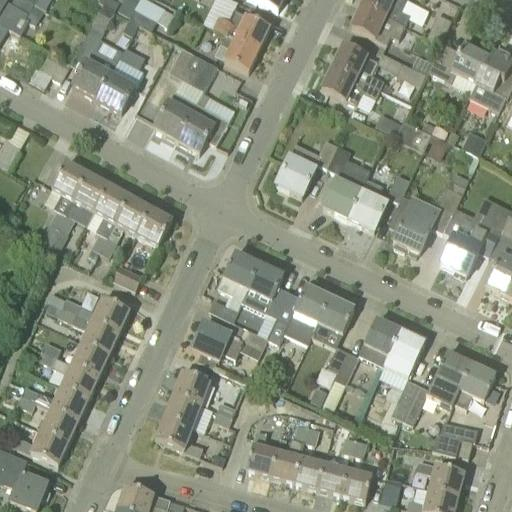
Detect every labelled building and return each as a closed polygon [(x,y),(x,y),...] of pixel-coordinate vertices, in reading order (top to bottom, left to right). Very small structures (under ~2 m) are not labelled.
[(0,30),(5,34),(9,36),(21,17),(27,20),(33,10),(16,0),(11,11),(6,8),(8,6),(0,1),(0,30)] [(16,0),(33,10),(39,0),(16,0)] [(285,0),(247,0),(245,4),(276,19),(285,0)] [(366,0),(361,12),(399,30),(404,33),(410,19),(402,16),(407,7),(392,0),(366,0)] [(142,4),(135,17),(156,28),(163,15),(142,4)] [(93,57),(99,46),(103,39),(115,18),(103,11),(91,32),(81,52),(92,58),(93,58),(93,57)] [(398,46),(404,33),(399,30),(361,12),(350,34),(386,51),(390,42),(398,46)] [(151,37),(156,28),(135,17),(130,26),(151,37)] [(211,34),(225,41),(258,57),(269,35),(233,18),(228,29),(216,23),(211,34)] [(427,43),(441,50),(451,28),(437,21),(427,43)] [(225,41),(220,52),(229,56),(224,68),(248,79),(258,57),(225,41)] [(455,81),(475,91),(488,65),(463,52),(459,59),(441,50),(427,79),(450,90),(455,81)] [(331,74),(380,97),(384,89),(371,83),(378,69),(342,52),(331,74)] [(144,64),(126,54),(119,66),(119,65),(116,70),(96,106),(121,120),(144,79),(137,76),(144,64)] [(193,61),(184,57),(182,55),(168,81),(202,99),(203,98),(191,92),(198,78),(187,73),(193,61)] [(511,66),(492,56),(488,65),(475,91),(468,105),(498,120),(511,92),(511,77),(509,76),(511,70),(511,66)] [(92,58),(91,59),(86,68),(72,93),(96,106),(116,70),(93,57),(93,58),(92,58)] [(48,58),(38,76),(60,89),(71,71),(48,58)] [(217,74),(193,61),(187,73),(198,78),(191,92),(203,98),(202,99),(203,100),(217,74)] [(426,81),(401,70),(396,82),(420,93),(426,81)] [(375,106),(380,97),(331,74),(321,96),(355,112),(361,99),(375,106)] [(174,98),(168,109),(153,135),(176,148),(190,121),(196,110),(174,98)] [(202,99),(196,110),(190,121),(176,148),(199,161),(206,148),(215,153),(229,128),(203,114),(209,103),(203,100),(202,99)] [(374,132),(395,142),(400,131),(379,121),(374,132)] [(393,145),(399,148),(423,159),(431,141),(402,127),(400,131),(395,142),(393,145)] [(0,172),(7,176),(19,155),(0,144),(0,143),(0,172)] [(314,170),(327,176),(337,153),(324,148),(314,170)] [(350,159),(337,153),(327,176),(338,181),(322,215),(347,227),(366,186),(368,183),(354,177),(352,170),(346,167),(350,159)] [(301,205),(315,176),(289,164),(275,193),(276,193),(277,191),(290,197),(289,199),(301,205)] [(51,196),(62,202),(54,216),(56,217),(33,260),(41,265),(65,222),(73,208),(87,181),(66,169),(51,196)] [(73,208),(94,220),(108,193),(87,181),(73,208)] [(409,188),(399,183),(396,182),(386,204),(399,210),(401,205),(409,188)] [(381,193),(366,186),(347,227),(373,239),(386,211),(374,206),(381,193)] [(438,216),(451,222),(454,216),(465,193),(451,187),(438,216)] [(99,260),(107,245),(115,231),(129,204),(108,193),(94,220),(104,225),(96,239),(98,241),(90,255),(99,260)] [(115,231),(136,243),(150,216),(129,204),(115,231)] [(419,260),(431,234),(430,233),(437,219),(426,214),(425,216),(401,205),(399,210),(396,214),(388,232),(398,236),(392,248),(419,260)] [(466,284),(474,266),(478,258),(488,263),(500,239),(511,218),(488,206),(473,235),(450,224),(442,240),(452,245),(440,271),(466,284)] [(511,215),(511,218),(500,239),(511,245),(511,215)] [(136,243),(140,245),(158,255),(172,228),(150,216),(136,243)] [(74,227),(65,222),(41,265),(51,270),(67,242),(66,241),(74,227)] [(116,250),(107,245),(99,260),(108,264),(116,250)] [(213,307),(208,318),(232,329),(241,309),(258,272),(234,261),(217,296),(228,301),(223,311),(213,307)] [(511,305),(511,268),(505,265),(500,263),(485,293),(511,307),(511,305)] [(241,309),(276,326),(288,300),(277,295),(283,284),(258,272),(241,309)] [(135,299),(142,284),(120,273),(112,288),(135,299)] [(278,351),(283,341),(307,352),(311,344),(317,330),(329,305),(304,294),(299,305),(288,300),(276,326),(267,345),(278,351)] [(101,306),(95,319),(51,299),(47,307),(63,315),(119,341),(129,319),(101,306)] [(329,305),(317,330),(311,344),(323,349),(329,335),(342,341),(353,317),(329,305)] [(59,323),(87,337),(81,350),(109,363),(119,341),(63,315),(59,323)] [(399,339),(375,327),(358,363),(383,375),(388,363),(399,339)] [(191,356),(200,360),(197,367),(213,375),(217,367),(218,368),(222,361),(234,366),(241,350),(261,358),(267,345),(235,330),(231,340),(220,336),(219,337),(203,330),(191,356)] [(399,339),(388,363),(383,375),(407,387),(424,350),(399,339)] [(45,349),(41,358),(71,372),(99,384),(109,363),(81,350),(75,363),(45,349)] [(337,379),(347,358),(336,353),(327,374),(337,379)] [(99,384),(71,372),(41,358),(37,366),(53,374),(52,375),(66,381),(61,394),(88,407),(99,384)] [(329,424),(348,384),(358,363),(347,358),(337,379),(334,387),(318,419),(329,424)] [(449,417),(453,410),(453,409),(459,396),(470,372),(446,361),(434,385),(446,390),(436,411),(449,417)] [(495,384),(470,372),(459,396),(453,409),(453,410),(466,416),(472,403),(483,408),(495,384)] [(181,379),(172,402),(201,413),(210,390),(181,379)] [(407,387),(397,407),(390,422),(401,427),(408,412),(418,392),(407,387)] [(418,392),(408,412),(401,427),(412,432),(429,397),(418,392)] [(20,402),(36,409),(40,401),(24,393),(20,402)] [(78,429),(88,407),(61,394),(50,416),(78,429)] [(36,409),(20,402),(16,411),(32,419),(36,409)] [(193,435),(201,413),(172,402),(164,424),(193,435)] [(220,409),(216,419),(232,424),(235,415),(220,409)] [(78,429),(50,416),(40,438),(68,451),(78,429)] [(228,434),(232,424),(216,419),(213,428),(228,434)] [(187,450),(193,435),(164,424),(155,448),(199,464),(203,455),(187,450)] [(475,438),(444,431),(431,459),(453,463),(457,445),(472,449),(475,438)] [(287,461),(277,459),(270,484),(293,491),(300,465),(304,449),(308,434),(298,432),(294,446),(291,445),(287,461)] [(318,437),(308,434),(304,449),(315,451),(318,437)] [(58,473),(68,451),(40,438),(34,451),(19,444),(15,453),(58,473)] [(245,478),(270,484),(277,459),(263,455),(266,441),(256,438),(245,478)] [(341,458),(351,461),(355,447),(345,444),(341,458)] [(355,447),(351,461),(362,464),(366,450),(355,447)] [(467,467),(472,450),(462,447),(457,464),(467,467)] [(50,499),(46,494),(47,492),(21,481),(26,468),(0,456),(0,488),(15,495),(10,508),(18,511),(38,511),(41,506),(47,506),(50,499)] [(324,471),(300,465),(293,491),(317,497),(324,471)] [(432,482),(428,497),(457,505),(464,481),(418,469),(416,478),(432,482)] [(347,477),(324,471),(317,497),(340,503),(347,477)] [(371,483),(347,477),(340,503),(365,509),(371,483)] [(389,511),(394,511),(399,494),(400,489),(385,485),(379,509),(389,511)] [(151,511),(167,511),(169,507),(124,493),(118,511),(150,511),(151,511)] [(455,511),(457,505),(428,497),(424,511),(408,506),(406,511),(455,511)]
